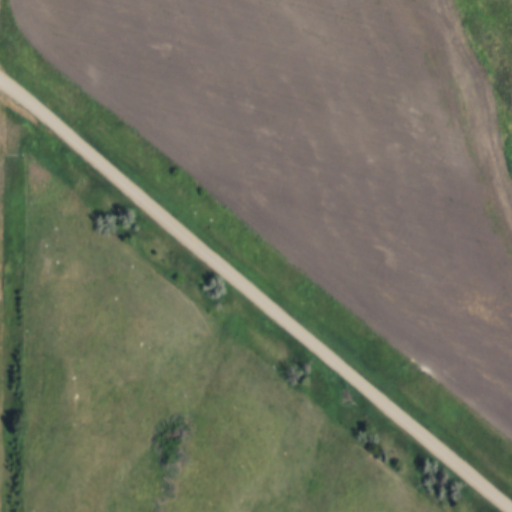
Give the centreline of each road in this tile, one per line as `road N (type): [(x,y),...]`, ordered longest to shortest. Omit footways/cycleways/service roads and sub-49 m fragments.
road 1 (residential): [(511,509),(0,73)]
road 2 (track): [(85,147),(106,0)]
